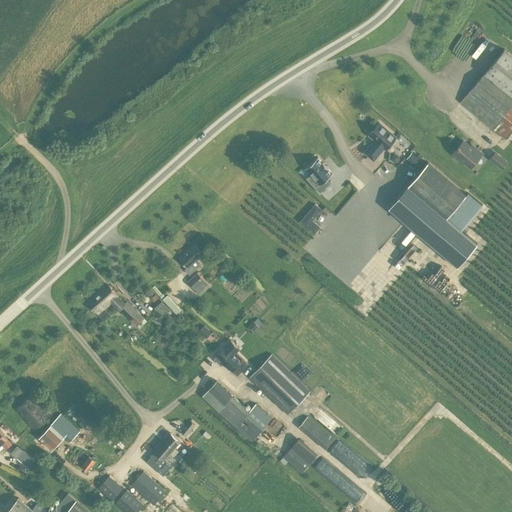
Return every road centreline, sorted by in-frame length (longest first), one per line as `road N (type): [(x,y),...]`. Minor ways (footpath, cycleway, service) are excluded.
road 1 (tertiary): [(0,322),(231,115),(375,22),(396,0)]
road 2 (track): [(62,266),(66,196),(19,137)]
